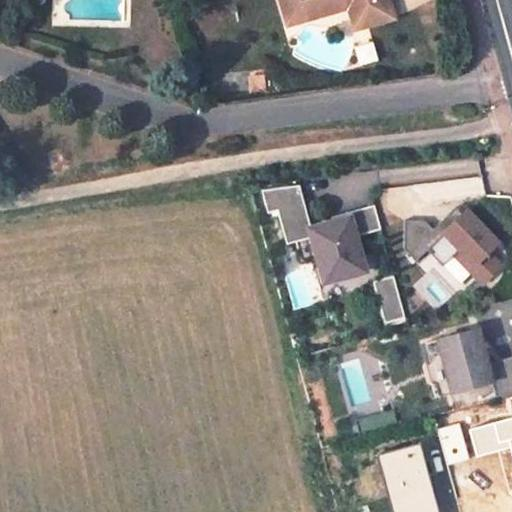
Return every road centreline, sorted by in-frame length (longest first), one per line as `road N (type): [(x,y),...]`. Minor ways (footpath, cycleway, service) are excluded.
road 1 (residential): [(0,59),(166,122),(511,79)]
road 2 (residential): [(0,207),(511,127)]
